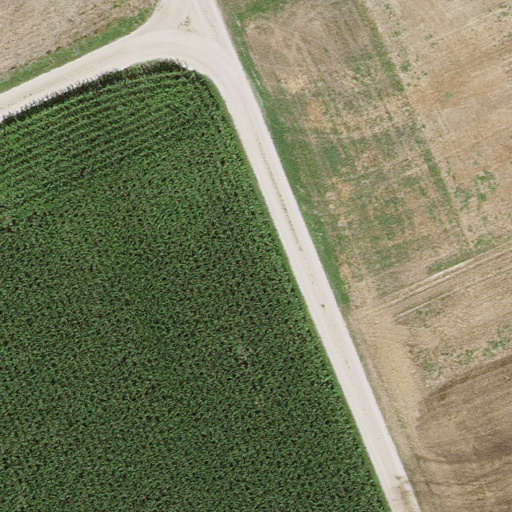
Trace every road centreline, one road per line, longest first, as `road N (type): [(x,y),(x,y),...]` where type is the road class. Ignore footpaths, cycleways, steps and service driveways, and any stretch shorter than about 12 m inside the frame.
road 1 (track): [(186,0),(399,511)]
road 2 (track): [(0,106),(231,0)]
